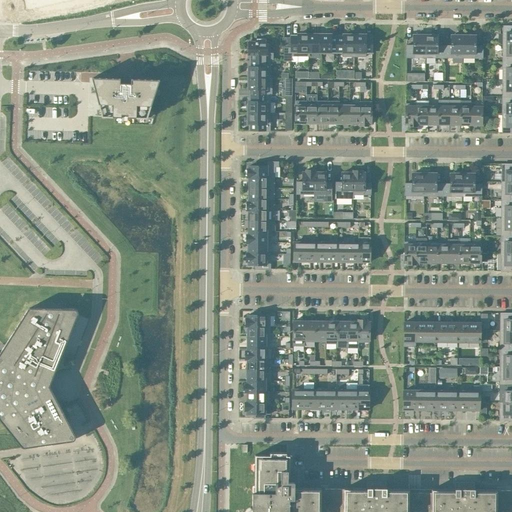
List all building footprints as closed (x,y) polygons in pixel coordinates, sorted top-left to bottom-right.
[(34,0),(25,0),(27,9),(36,7),(34,0)] [(511,26),(502,26),(502,36),(502,44),(511,44),(511,26)] [(413,35),(413,36),(413,45),(406,45),(405,58),(425,58),(425,33),(418,33),(418,35),(413,35)] [(437,46),(437,35),(431,35),(431,34),(425,33),(425,58),(444,58),(444,46),(437,46)] [(297,36),(290,36),(290,48),(290,56),(308,56),(308,34),(297,34),(297,36)] [(319,34),(308,34),(308,56),(309,56),(309,53),(319,53),(319,34)] [(330,34),(319,34),(319,53),(336,53),(336,36),(330,36),(330,34)] [(343,36),(336,36),(336,53),(342,53),(342,57),(354,57),(354,35),(343,34),(343,36)] [(451,35),(451,46),(444,46),(444,58),(463,58),(463,34),(456,34),(456,36),(451,35)] [(470,36),(470,34),(463,34),(463,58),(482,58),(482,46),(475,46),(475,36),(470,36)] [(365,35),(354,35),(354,57),(365,57),(365,53),(371,53),(372,37),(365,36),(365,35)] [(256,42),(248,42),(248,55),(250,55),(250,61),(272,61),(272,54),(269,54),(269,44),(265,44),(266,39),(256,39),(256,42)] [(511,44),(502,44),(502,62),(511,61),(511,44)] [(249,67),(248,67),(248,78),(271,78),(270,78),(270,62),(272,62),(272,61),(250,61),(249,67)] [(511,61),(502,62),(502,80),(511,79),(511,61)] [(120,79),(92,78),(101,117),(115,117),(120,117),(121,117),(121,114),(127,115),(127,117),(128,117),(133,118),(144,118),(145,111),(148,111),(149,111),(158,81),(141,80),(130,79),(131,77),(120,76),(120,79)] [(271,78),(248,78),(248,89),(249,89),(249,96),(271,96),(271,78)] [(511,79),(502,80),(502,97),(511,97),(511,79)] [(249,102),(247,102),(247,113),(269,113),(270,96),(271,96),(249,96),(249,102)] [(511,97),(502,97),(502,115),(511,115),(511,97)] [(305,123),(306,101),(295,101),(294,123),(305,123)] [(306,101),(305,123),(316,123),(316,101),(316,103),(306,103),(306,101)] [(316,101),(316,123),(327,123),(327,101),(316,101)] [(327,101),(327,123),(338,124),(338,101),(327,101)] [(338,101),(338,124),(349,124),(349,103),(339,103),(339,101),(338,101)] [(427,101),(416,101),(416,104),(416,126),(416,124),(427,124),(427,106),(427,101)] [(349,124),(359,124),(359,126),(360,102),(359,102),(359,103),(349,103),(349,124)] [(360,102),(359,126),(368,126),(368,124),(371,124),(371,102),(360,102)] [(408,124),(408,126),(416,126),(416,104),(405,104),(405,124),(408,124)] [(427,106),(427,124),(438,124),(438,106),(427,106)] [(449,107),(438,106),(438,124),(448,125),(449,107)] [(459,107),(449,107),(448,125),(459,125),(459,107)] [(470,107),(459,107),(459,125),(470,125),(470,107)] [(481,125),(481,107),(470,107),(470,125),(481,125)] [(269,113),(247,113),(247,124),(249,124),(249,131),(269,131),(269,113)] [(511,115),(502,115),(501,133),(511,133),(511,115)] [(247,169),(246,177),(274,177),(274,167),(278,167),(278,162),(267,162),(267,166),(249,166),(249,169),(247,169)] [(511,164),(501,164),(501,182),(511,182),(511,164)] [(296,194),(313,194),(314,170),(305,170),(305,172),(302,172),(302,182),(296,182),(296,194)] [(314,170),(313,194),(331,195),(331,182),(325,182),(325,172),(314,172),(314,170)] [(335,195),(353,195),(353,171),(352,171),(352,173),(342,173),(341,182),(335,182),(335,195)] [(353,171),(353,195),(370,195),(370,183),(364,183),(364,173),(361,173),(361,171),(353,171)] [(404,184),(404,196),(423,196),(424,172),(417,172),(417,173),(412,173),(412,184),(404,184)] [(424,172),(423,196),(442,196),(443,184),(435,184),(436,173),(430,173),(430,172),(424,172)] [(462,196),(462,192),(462,172),(455,172),(455,174),(450,174),(450,184),(443,184),(442,196),(462,196)] [(468,172),(462,172),(462,192),(462,196),(473,196),(481,196),(481,184),(474,184),(474,174),(468,174),(468,172)] [(246,177),(248,177),(248,188),(274,188),(274,177),(246,177)] [(511,182),(501,182),(501,200),(511,199),(511,182)] [(274,188),(248,188),(248,199),(273,199),(274,188)] [(248,202),(246,202),(246,210),(268,210),(268,199),(273,199),(248,199),(248,202)] [(511,199),(501,200),(501,218),(511,217),(511,199)] [(268,210),(246,210),(246,211),(248,211),(248,221),(268,221),(268,210)] [(511,217),(501,218),(501,235),(511,235),(511,217)] [(268,221),(248,221),(248,232),(270,232),(270,221),(268,221)] [(248,235),(246,235),(246,243),(270,243),(270,232),(248,232),(248,235)] [(511,235),(501,235),(500,253),(511,253),(511,235)] [(337,243),(337,262),(341,262),(354,263),(354,262),(358,262),(358,238),(358,243),(337,243)] [(358,262),(370,262),(370,238),(358,238),(358,262)] [(469,239),(458,239),(458,240),(458,243),(458,263),(469,263),(469,243),(469,239)] [(447,240),(448,242),(447,242),(447,263),(458,263),(458,243),(458,240),(447,240)] [(315,242),(293,242),(293,261),(298,261),(298,262),(311,262),(311,261),(315,262),(315,242)] [(315,262),(320,262),(332,262),(337,262),(337,243),(315,242),(315,262)] [(407,262),(407,264),(415,264),(415,242),(404,242),(404,262),(407,262)] [(415,244),(415,242),(415,264),(415,262),(426,263),(426,242),(425,242),(425,245),(415,244)] [(436,263),(437,242),(426,242),(426,263),(436,263)] [(437,242),(436,263),(447,263),(447,242),(437,242)] [(270,243),(246,243),(248,243),(248,253),(246,253),(270,254),(270,243)] [(480,263),(480,243),(469,243),(469,263),(480,263)] [(270,254),(246,253),(246,262),(248,262),(248,265),(254,265),(254,269),(270,269),(270,254)] [(511,253),(500,253),(500,271),(511,271),(511,253)] [(0,420),(21,446),(22,447),(24,448),(72,441),(74,440),(75,438),(75,435),(49,386),(77,315),(77,312),(76,310),(73,309),(30,308),(28,308),(27,310),(0,352),(0,420)] [(245,318),(245,326),(269,326),(269,315),(260,315),(260,311),(254,311),(254,315),(247,315),(247,318),(245,318)] [(511,313),(500,313),(500,331),(511,331),(511,313)] [(357,322),(347,322),(347,342),(347,348),(358,348),(358,342),(358,320),(357,320),(357,322)] [(358,342),(369,342),(369,322),(366,322),(366,320),(358,320),(358,342)] [(293,321),(292,342),(292,346),(303,346),(303,342),(304,321),(293,321)] [(303,342),(314,342),(314,322),(304,321),(303,342)] [(314,342),(325,342),(325,344),(325,322),(314,322),(314,342)] [(336,344),(336,322),(325,322),(325,344),(336,344)] [(347,322),(336,322),(336,344),(336,348),(347,348),(347,342),(347,322)] [(403,322),(403,346),(414,346),(414,322),(403,322)] [(419,322),(414,322),(414,346),(415,346),(415,341),(436,342),(436,323),(432,323),(432,322),(419,322)] [(436,323),(436,342),(457,342),(457,323),(453,323),(453,322),(440,322),(440,323),(436,323)] [(457,342),(480,342),(480,323),(475,323),(475,322),(462,322),(462,323),(457,323),(457,342)] [(245,326),(247,327),(247,337),(269,337),(269,326),(245,326)] [(511,331),(500,331),(500,349),(511,349),(511,331)] [(269,337),(247,337),(247,348),(269,348),(269,337)] [(247,359),(267,359),(267,348),(247,348),(247,351),(245,351),(245,359),(247,359)] [(511,349),(500,349),(499,367),(511,366),(511,349)] [(267,370),(267,359),(247,359),(247,370),(270,370),(267,370)] [(511,366),(499,367),(499,385),(511,384),(511,366)] [(456,369),(439,369),(439,375),(445,375),(445,377),(450,377),(450,375),(456,375),(456,369)] [(270,370),(247,370),(247,381),(270,381),(270,370)] [(247,384),(245,384),(244,392),(269,392),(267,392),(267,381),(270,381),(247,381),(247,384)] [(511,384),(499,385),(499,402),(511,402),(511,384)] [(357,390),(336,390),(335,409),(340,409),(340,410),(352,410),(352,409),(357,409),(357,385),(357,390)] [(357,385),(357,409),(368,409),(368,385),(357,385)] [(473,386),(473,391),(457,391),(457,410),(461,410),(461,411),(474,411),(474,410),(479,410),(479,409),(479,403),(479,386),(473,386)] [(292,389),(292,408),(297,408),(297,409),(309,409),(314,409),(314,390),(292,389)] [(314,409),(318,409),(331,409),(335,409),(336,390),(314,390),(314,409)] [(402,390),(402,409),(413,410),(414,391),(402,390)] [(435,391),(414,391),(413,410),(418,410),(431,410),(435,410),(435,391)] [(457,391),(435,391),(435,410),(439,410),(452,411),(452,410),(457,410),(457,391)] [(269,392),(244,392),(246,392),(246,402),(244,402),(244,403),(270,403),(270,402),(268,402),(269,392)] [(511,402),(499,402),(499,420),(511,420),(511,419),(511,402)] [(270,403),(244,403),(244,411),(246,411),(246,414),(254,414),(254,418),(264,418),(264,414),(270,414),(270,403)] [(244,511),(511,511),(511,489),(497,490),(496,490),(474,490),(454,489),(431,489),(366,489),(343,488),(294,488),(289,488),(289,470),(289,461),(289,455),(269,455),(254,455),(254,492),(252,492),(252,507),(249,508),(246,510),(244,511)]
